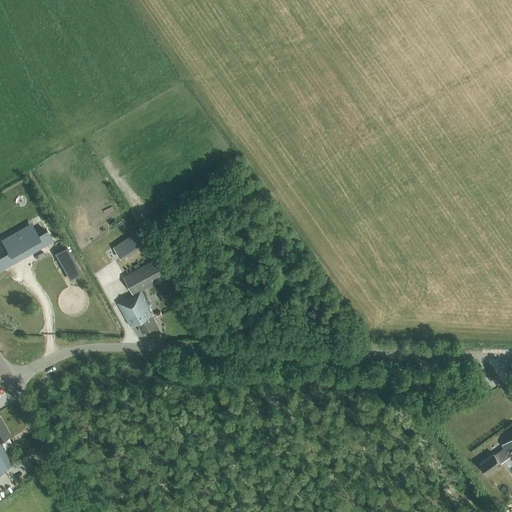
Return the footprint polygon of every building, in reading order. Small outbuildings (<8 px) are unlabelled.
[(52,241),(47,231),(39,235),(36,237),(30,227),(5,241),(11,251),(11,252),(16,261),(52,241)] [(121,260),(145,244),(136,232),(113,247),(121,260)] [(63,267),(74,261),(66,248),(56,254),(63,267)] [(157,325),(151,315),(153,314),(140,291),(167,277),(157,260),(124,277),(133,295),(117,303),(130,326),(137,322),(142,332),(157,325)] [(0,439),(10,435),(0,417),(0,471),(12,464),(0,443),(0,439)] [(511,438),(502,445),(504,448),(495,455),(494,454),(480,464),(487,475),(501,464),(500,463),(510,456),(511,458),(511,438)]
